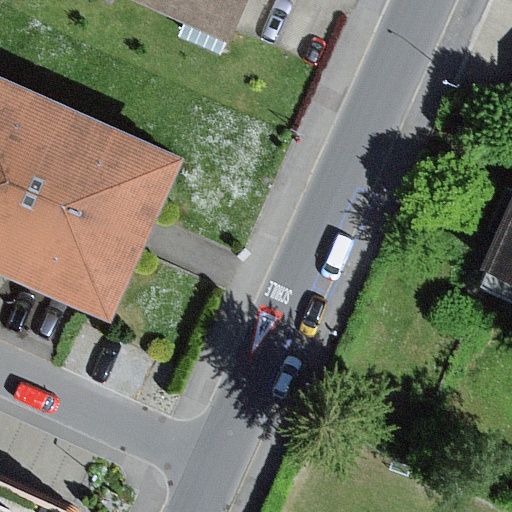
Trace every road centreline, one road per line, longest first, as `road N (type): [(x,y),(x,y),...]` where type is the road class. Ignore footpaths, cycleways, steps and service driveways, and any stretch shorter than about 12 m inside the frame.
road 1 (residential): [(428,0),(215,468)]
road 2 (residential): [(215,468),(0,370)]
